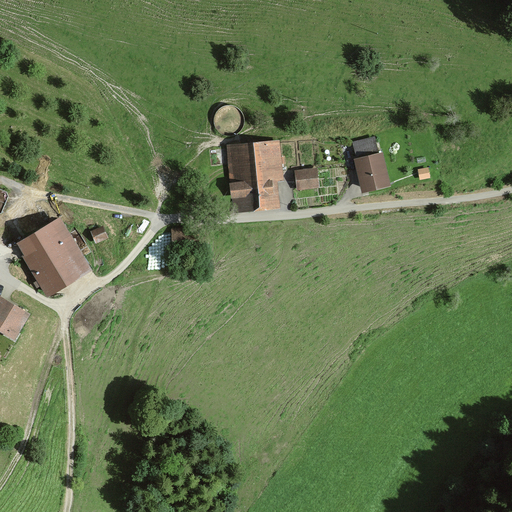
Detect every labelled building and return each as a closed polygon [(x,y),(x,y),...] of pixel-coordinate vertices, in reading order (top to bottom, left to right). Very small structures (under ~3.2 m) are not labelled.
[(377,140),(354,146),(367,194),(390,187),(377,140)] [(280,143),(231,147),(235,200),(249,198),(250,213),(279,210),(277,183),(283,182),(280,143)] [(320,172),(297,174),(299,192),(321,189),(320,172)] [(431,172),(421,175),(423,183),(433,180),(431,172)] [(43,199),(14,216),(27,238),(21,242),(48,287),(84,266),(43,199)] [(104,231),(94,235),(98,245),(108,240),(104,231)] [(208,233),(175,235),(176,255),(210,253),(208,233)] [(27,310),(0,293),(0,325),(13,333),(27,310)]
